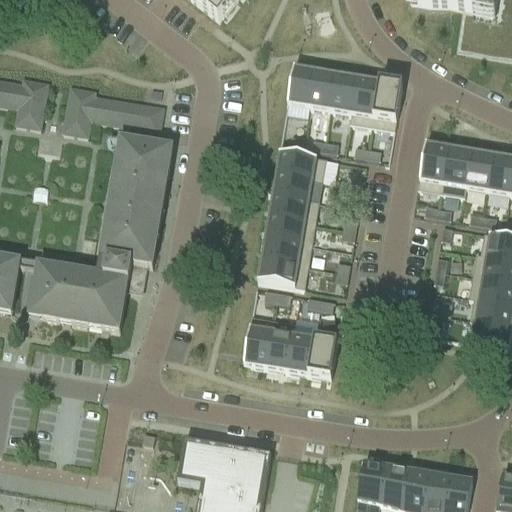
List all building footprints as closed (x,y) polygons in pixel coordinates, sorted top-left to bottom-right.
[(183,0),(218,27),(223,21),(222,15),(234,0),(183,0)] [(511,0),(411,0),(410,9),(462,18),(455,58),(511,67),(511,0)] [(288,112),(286,122),(307,125),(309,115),(315,78),(293,74),(287,111),(288,112)] [(315,78),(309,115),(330,119),(337,81),(315,78)] [(337,81),(330,119),(351,122),(352,122),(358,85),(337,81)] [(351,122),(349,132),(371,136),(379,88),(358,85),(352,122),(351,122)] [(22,91),(0,86),(0,112),(18,116),(15,132),(40,136),(47,93),(48,91),(23,86),(22,91)] [(379,88),(371,136),(393,139),(394,139),(402,92),(379,88)] [(159,140),(162,123),(163,115),(94,103),(95,99),(70,94),(70,97),(62,140),(87,144),(90,128),(159,140)] [(291,144),(289,154),(302,156),(304,146),(291,144)] [(167,185),(170,167),(163,166),(164,161),(165,153),(127,146),(121,177),(160,183),(160,184),(167,185)] [(312,147),(311,157),(323,159),(325,150),(312,147)] [(325,150),(323,159),(336,162),(338,152),(325,150)] [(421,173),(417,198),(440,202),(448,154),(436,152),(428,151),(425,150),(421,173)] [(448,154),(440,202),(463,205),(471,158),(458,156),(451,155),(448,154)] [(355,155),(353,164),(366,167),(368,157),(355,155)] [(368,157),(366,167),(379,169),(380,159),(368,157)] [(471,158),(463,205),(464,205),(465,196),(487,200),(493,162),(481,160),(473,158),(471,158)] [(275,179),(275,182),(313,188),(312,189),(322,190),(326,167),(301,163),(280,159),(279,159),(276,172),(275,179)] [(511,164),(493,162),(487,200),(509,203),(511,188),(511,164)] [(119,192),(116,206),(155,213),(155,214),(162,215),(165,197),(158,196),(160,184),(160,183),(121,177),(119,192)] [(272,201),(271,203),(309,209),(309,208),(319,210),(322,190),(312,189),(313,188),(275,182),(273,193),(274,193),(273,201),(272,201)] [(351,184),(350,194),(362,196),(364,187),(351,184)] [(350,194),(348,204),(361,206),(362,196),(350,194)] [(268,222),(268,224),(315,232),(319,210),(309,208),(309,209),(271,203),(269,215),(268,222)] [(116,210),(111,236),(150,242),(150,243),(157,244),(160,227),(153,225),(155,214),(155,213),(116,206),(116,210)] [(425,214),(423,224),(436,226),(438,216),(425,214)] [(438,216),(436,226),(449,228),(451,218),(438,216)] [(470,222),(468,231),(481,234),(483,224),(470,222)] [(264,243),(264,245),(311,253),(315,232),(268,224),(266,236),(264,243)] [(483,224),(481,234),(494,236),(496,226),(483,224)] [(344,227),(342,237),(355,239),(357,229),(344,227)] [(442,234),(440,247),(450,249),(452,236),(442,234)] [(111,236),(106,266),(147,273),(151,274),(152,274),(155,256),(148,255),(150,243),(150,242),(111,236)] [(342,237),(341,246),(354,249),(355,239),(342,237)] [(475,262),(475,263),(511,268),(511,246),(484,241),(480,263),(475,262)] [(261,264),(261,267),(308,275),(311,253),(264,245),(262,257),(261,264)] [(511,268),(475,263),(472,284),(511,290),(511,268)] [(437,265),(435,278),(445,280),(447,267),(437,265)] [(96,288),(90,326),(90,327),(102,329),(101,336),(119,339),(125,302),(126,297),(126,295),(134,297),(135,288),(144,290),(147,273),(106,266),(102,289),(96,288)] [(257,286),(257,289),(304,297),(308,275),(261,267),(259,278),(257,286)] [(337,270),(335,279),(348,281),(350,272),(337,270)] [(0,311),(12,313),(19,275),(0,271),(0,311)] [(60,321),(66,283),(36,278),(29,316),(43,319),(42,326),(59,329),(61,322),(60,321)] [(435,278),(433,291),(442,292),(445,280),(435,278)] [(335,279),(334,289),(346,291),(348,281),(335,279)] [(66,283),(60,321),(61,322),(72,324),(71,331),(89,334),(90,327),(90,326),(96,288),(66,283)] [(511,290),(472,284),(468,305),(511,312),(511,290)] [(265,298),(263,308),(276,310),(278,300),(265,298)] [(278,300),(276,310),(289,312),(291,302),(278,300)] [(308,305),(306,315),(319,317),(320,307),(308,305)] [(511,312),(468,305),(468,306),(473,307),(469,327),(511,335),(511,332),(511,312)] [(320,307),(319,317),(332,319),(333,309),(320,307)] [(430,308),(428,320),(437,322),(440,309),(430,308)] [(428,320),(425,333),(435,335),(437,322),(428,320)] [(245,361),(243,372),(249,373),(265,376),(273,329),(252,325),(251,325),(245,359),(245,361)] [(469,327),(469,329),(474,329),(470,349),(470,351),(494,355),(496,355),(508,357),(509,351),(511,335),(469,327)] [(271,338),(265,376),(277,378),(277,376),(284,377),(284,379),(286,379),(293,342),(294,337),(294,332),(274,329),(273,338),(271,338)] [(293,342),(286,379),(298,381),(298,380),(306,381),(305,382),(308,383),(315,340),(294,337),(293,342)] [(315,340),(308,383),(320,385),(331,387),(333,371),(338,344),(336,344),(315,340)] [(152,453),(154,443),(143,441),(142,451),(152,453)] [(261,511),(270,462),(184,447),(177,488),(201,492),(200,493),(197,511),(261,511)] [(360,489),(357,508),(379,511),(385,474),(369,471),(363,470),(360,489)] [(385,474),(379,511),(382,511),(400,511),(407,477),(396,476),(391,475),(385,474)] [(407,477),(400,511),(422,511),(428,481),(418,479),(412,478),(407,477)] [(428,481),(422,511),(444,511),(449,484),(439,483),(433,482),(428,481)] [(511,511),(511,483),(502,482),(496,511),(511,511)] [(467,511),(472,488),(460,486),(455,485),(449,484),(444,511),(467,511)]
